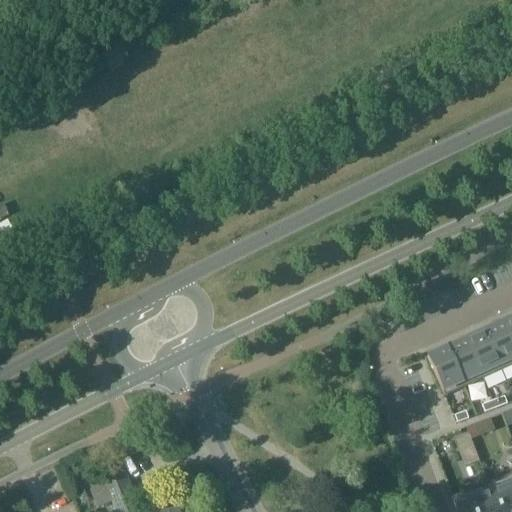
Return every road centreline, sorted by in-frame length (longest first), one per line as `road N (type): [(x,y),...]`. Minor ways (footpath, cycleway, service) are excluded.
road 1 (secondary): [(511,122),(175,284)]
road 2 (secondary): [(188,352),(511,200)]
road 3 (residential): [(511,295),(383,353),(413,443)]
road 4 (secondary): [(0,448),(148,372)]
road 5 (secondary): [(132,306),(0,376)]
road 6 (residential): [(248,511),(192,396)]
